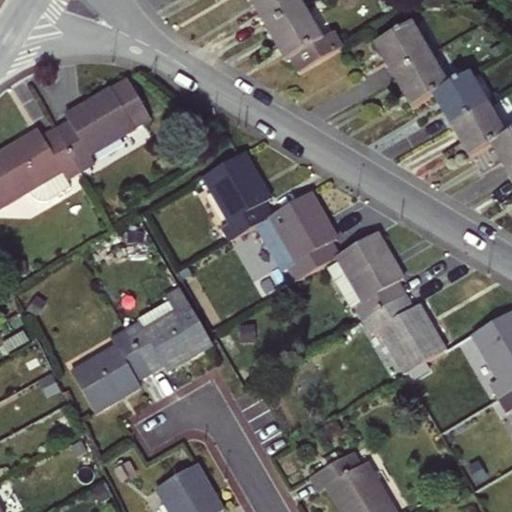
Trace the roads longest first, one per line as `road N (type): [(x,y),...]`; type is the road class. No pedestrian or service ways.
road 1 (residential): [(68,0),(511,264)]
road 2 (residential): [(210,402),(274,511)]
